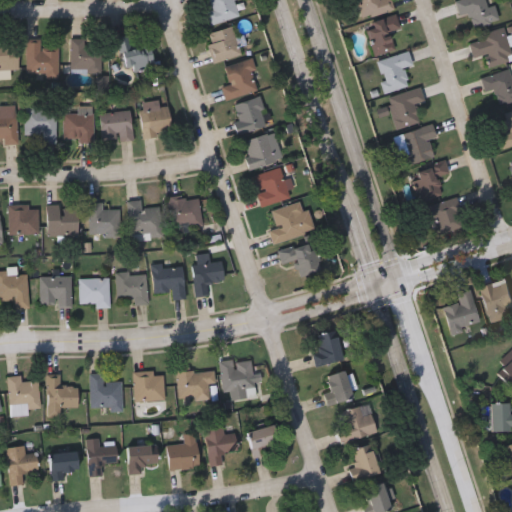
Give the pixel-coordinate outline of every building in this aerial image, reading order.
[(231,0),(237,14),(209,25),(203,11),(211,8),(207,0),(231,0)] [(389,0),(391,12),(357,16),(354,0),(389,0)] [(494,5),(495,24),(470,24),(470,15),(455,15),(454,0),(482,0),(483,5),(494,5)] [(392,50),(372,56),(362,25),(393,14),(398,29),(386,32),(392,50)] [(239,53),(212,62),(202,34),(230,25),(239,53)] [(487,67),(483,55),(471,58),(465,40),(504,28),(509,46),(506,46),(510,60),(487,67)] [(122,70),(115,36),(128,34),(130,45),(148,41),(152,63),(122,70)] [(68,70),(68,39),(98,39),(98,70),(68,70)] [(40,47),(57,47),(57,72),(24,72),(24,40),(40,40),(40,47)] [(17,69),(0,69),(0,41),(17,41),(17,69)] [(382,93),(372,61),(406,51),(410,65),(401,68),(406,85),(382,93)] [(248,58),(257,89),(226,98),(217,67),(248,58)] [(511,101),(496,105),(492,90),(482,92),(478,77),(511,68),(511,101)] [(411,104),(417,122),(393,129),(383,98),(418,87),(422,101),(411,104)] [(234,103),(259,95),(269,124),(236,135),(232,124),(241,121),(234,103)] [(23,105),(54,105),(54,142),(39,142),(39,134),(23,134),(23,105)] [(91,139),(61,139),(61,111),(76,111),(76,105),(91,105),(91,139)] [(166,105),(170,132),(141,136),(137,109),(166,105)] [(2,144),(2,136),(0,136),(0,106),(15,106),(16,143),(2,144)] [(505,131),(500,113),(511,109),(511,144),(500,148),(496,134),(505,131)] [(98,111),(129,110),(130,139),(99,140),(98,111)] [(396,135),(429,123),(434,137),(426,139),(431,156),(406,165),(396,135)] [(248,169),(239,140),(266,132),(275,160),(248,169)] [(434,177),(439,195),(418,201),(409,171),(443,162),(446,174),(434,177)] [(250,176),(278,166),(283,180),(286,179),(291,195),(260,206),(250,176)] [(461,226),(433,236),(423,207),(451,197),(461,226)] [(199,224),(169,225),(168,198),(198,198),(199,224)] [(159,205),(160,232),(128,233),(127,202),(140,201),(140,206),(159,205)] [(101,208),(118,208),(118,235),(88,236),(87,202),(101,202),(101,208)] [(274,227),(270,209),(297,202),(304,233),(271,242),(268,229),(274,227)] [(7,233),(7,204),(28,204),(28,208),(37,208),(37,233),(7,233)] [(45,234),(45,204),(77,204),(77,234),(45,234)] [(294,260),(279,263),(276,247),(312,240),(319,270),(297,275),(294,260)] [(206,293),(194,295),(189,265),(219,260),(222,280),(204,283),(206,293)] [(152,291),(151,268),(181,266),(183,298),(170,299),(169,290),(152,291)] [(27,307),(13,307),(12,297),(0,297),(0,271),(25,271),(27,307)] [(131,303),(131,297),(114,297),(114,272),(145,272),(145,303),(131,303)] [(38,276),(70,276),(70,305),(38,305),(38,276)] [(77,278),(108,278),(108,307),(93,307),(93,303),(77,303),(77,278)] [(511,301),(511,305),(503,308),(506,317),(487,322),(477,285),(505,278),(511,301)] [(441,306),(457,301),(455,293),(469,289),(479,323),(449,332),(441,306)] [(315,334),(336,330),(341,361),(314,365),(312,352),(318,351),(315,334)] [(497,370),(511,355),(511,374),(506,380),(497,370)] [(253,387),(222,390),(218,362),(250,358),(253,387)] [(176,396),(176,369),(214,369),(214,384),(206,384),(206,396),(176,396)] [(163,374),(163,400),(132,400),(132,371),(154,371),(154,374),(163,374)] [(326,374),(347,371),(351,400),(325,404),(324,392),(329,391),(326,374)] [(88,372),(102,372),(102,381),(121,381),(121,407),(88,407),(88,372)] [(28,413),(9,415),(7,375),(20,374),(21,380),(37,379),(39,408),(28,409),(28,413)] [(46,416),(46,374),(59,374),(59,385),(77,385),(77,406),(60,406),(60,415),(46,416)] [(509,431),(488,431),(488,402),(509,402),(509,431)] [(341,410),(368,403),(376,433),(339,442),(335,429),(345,426),(341,410)] [(246,432),(272,424),(277,442),(261,446),(264,453),(253,456),(246,432)] [(224,433),(234,432),(237,451),(220,453),(222,463),(208,465),(204,428),(223,426),(224,433)] [(169,469),(166,444),(183,443),(182,433),(195,432),(198,466),(169,469)] [(85,438),(98,437),(99,445),(114,444),(115,463),(100,464),(101,475),(87,476),(85,438)] [(511,472),(504,475),(496,447),(511,441),(511,472)] [(351,448),(371,444),(378,473),(353,480),(350,468),(356,467),(351,448)] [(35,452),(37,469),(21,471),(23,483),(9,485),(5,447),(23,445),(24,453),(35,452)] [(141,473),(127,473),(127,446),(156,446),(156,464),(141,464),(141,473)] [(76,450),(79,475),(50,478),(48,453),(76,450)] [(363,488),(383,482),(391,510),(384,511),(362,511),(361,506),(368,504),(363,488)]
